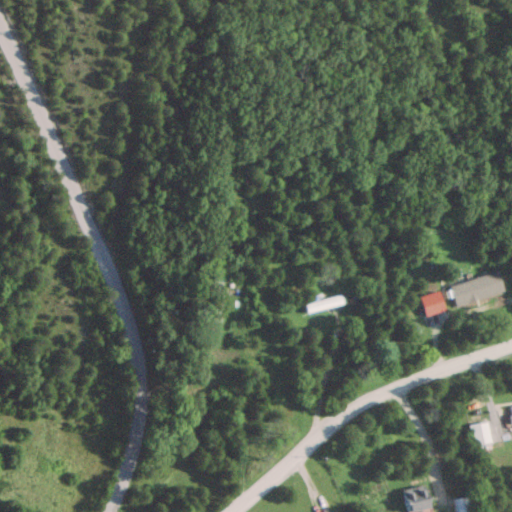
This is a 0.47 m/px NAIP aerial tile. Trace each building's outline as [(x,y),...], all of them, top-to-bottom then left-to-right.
[(502,291),(496,270),(448,285),(454,305),(502,291)] [(221,278),(212,278),(212,305),(202,305),(202,321),(221,321),(221,278)] [(303,304),(306,313),(342,302),(339,294),(303,304)] [(467,425),(472,445),(490,441),(484,421),(467,425)] [(419,511),(429,509),(421,484),(400,490),(406,511),(419,511)] [(453,498),(455,511),(472,511),(468,494),(453,498)]
